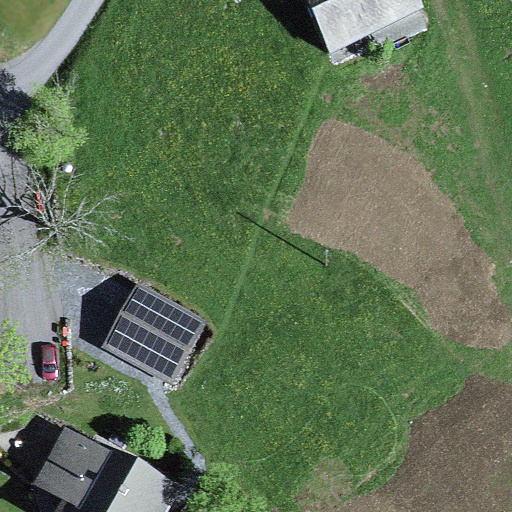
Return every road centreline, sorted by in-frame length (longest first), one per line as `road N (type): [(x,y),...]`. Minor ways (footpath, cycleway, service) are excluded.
road 1 (track): [(445,0),(511,161)]
road 2 (residential): [(87,0),(34,103),(12,121),(0,119)]
